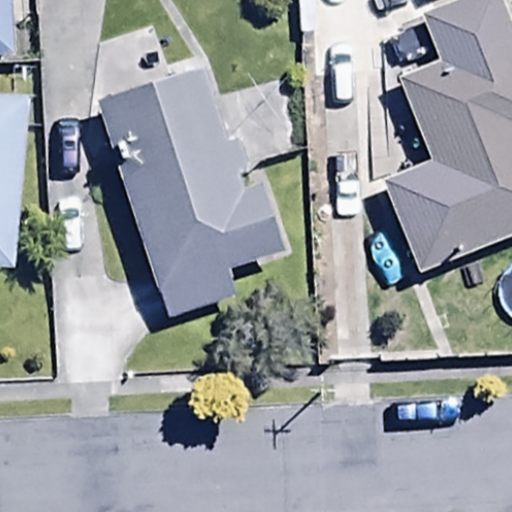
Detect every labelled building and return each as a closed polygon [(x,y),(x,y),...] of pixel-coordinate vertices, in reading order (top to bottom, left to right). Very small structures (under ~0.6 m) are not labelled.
[(0,0),(0,71),(11,71),(8,0),(0,0)] [(305,0),(308,60),(407,56),(404,0),(305,0)] [(511,39),(496,1),(423,31),(440,74),(399,90),(433,172),(381,193),(418,285),(511,246),(511,39)] [(203,83),(96,120),(166,329),(232,307),(225,284),(283,264),(259,191),(241,197),(203,83)] [(27,111),(0,107),(0,279),(10,280),(27,111)]
